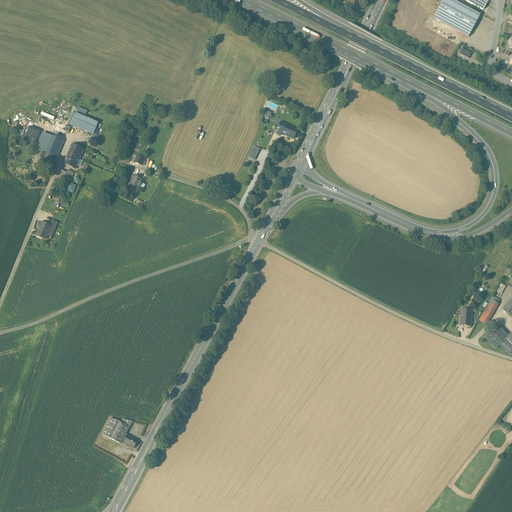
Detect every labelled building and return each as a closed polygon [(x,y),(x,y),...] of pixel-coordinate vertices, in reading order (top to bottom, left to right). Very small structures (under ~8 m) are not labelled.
[(480,16),(451,0),(443,0),(434,19),(469,37),(480,16)] [(488,0),(463,0),(483,11),(488,0)] [(471,54),(461,49),(459,54),(469,59),(471,54)] [(98,124),(75,115),(70,126),(94,136),(98,124)] [(297,131),(284,125),(284,124),(280,122),(279,126),(279,128),(277,128),(275,131),(279,133),(278,134),(281,135),(282,134),(294,139),(297,131)] [(40,132),(30,128),(25,138),(35,142),(40,132)] [(52,166),(63,140),(44,132),(36,151),(42,154),(38,161),(52,166)] [(72,146),(68,155),(79,160),(83,150),(72,146)] [(261,148),(255,146),(249,156),(255,160),(261,148)] [(147,158),(136,154),(134,161),(145,165),(147,158)] [(79,160),(68,155),(64,165),(75,170),(79,160)] [(74,173),(68,170),(65,177),(71,179),(74,173)] [(142,181),(132,176),(124,191),(135,196),(142,181)] [(68,184),(66,190),(73,194),(77,186),(72,183),(71,186),(68,184)] [(52,221),(50,226),(51,227),(47,236),(52,238),(58,224),(52,221)] [(47,236),(51,227),(50,226),(41,223),(36,236),(41,238),(41,236),(46,238),(47,236)] [(502,300),(494,296),(479,319),(488,324),(502,300)] [(511,299),(502,309),(511,318),(511,299)] [(472,311),(461,310),(459,326),(470,327),(472,311)] [(498,324),(485,337),(496,348),(505,339),(511,345),(511,331),(509,335),(498,324)] [(130,427),(133,420),(124,417),(123,419),(118,417),(117,419),(111,417),(103,433),(124,444),(124,442),(135,448),(139,439),(127,433),(130,427)]
